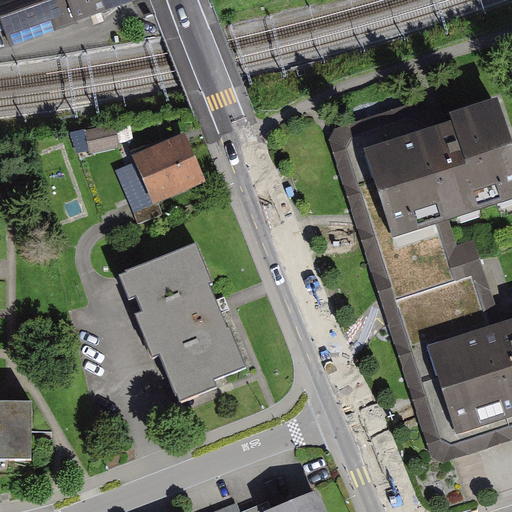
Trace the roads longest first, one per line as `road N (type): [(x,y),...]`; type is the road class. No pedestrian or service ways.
road 1 (tertiary): [(346,409),(182,0)]
road 2 (track): [(233,138),(326,95),(511,34)]
road 3 (residential): [(346,409),(87,511)]
